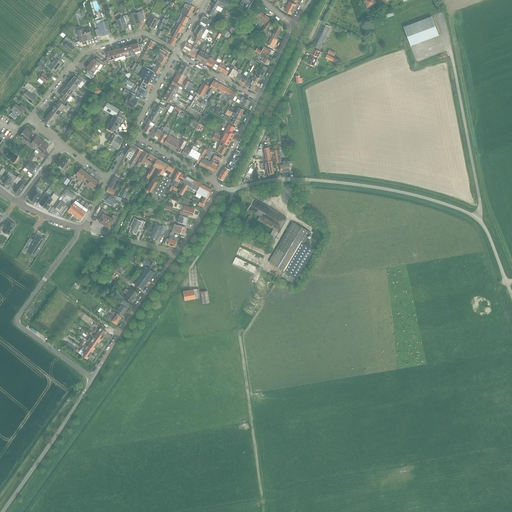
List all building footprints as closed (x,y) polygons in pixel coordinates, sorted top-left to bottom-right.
[(246,11),(253,1),(253,0),(241,0),(238,7),(241,9),(242,8),(246,11)] [(363,0),(367,9),(371,7),(372,10),(379,7),(376,2),(375,2),(374,0),(363,0)] [(221,5),(214,1),(212,3),(213,3),(211,7),(210,7),(207,13),(211,16),(209,20),(213,23),(216,19),(214,18),(218,11),(221,5)] [(286,6),(293,9),(296,4),(289,1),(286,6)] [(183,8),(185,9),(191,12),(194,7),(187,4),(185,3),(183,8)] [(291,14),(293,9),(286,6),(285,9),(283,7),(281,9),(284,11),(291,14)] [(189,17),(191,12),(185,9),(182,13),(189,17)] [(130,13),(134,25),(142,23),(140,19),(145,18),(142,11),(135,13),(134,12),(130,13)] [(258,23),(265,15),(260,11),(255,17),(259,20),(258,21),(257,20),(256,21),(257,22),(258,23)] [(116,19),(119,30),(126,28),(125,23),(128,22),(128,20),(126,15),(123,16),(123,17),(116,19)] [(199,20),(208,25),(209,24),(208,23),(209,20),(207,18),(202,15),(199,20)] [(265,15),(258,23),(259,23),(261,22),(264,25),(269,19),(265,15)] [(151,16),(146,25),(152,29),(155,24),(157,26),(160,20),(157,19),(151,16)] [(439,34),(431,16),(403,27),(411,46),(439,34)] [(96,24),(100,36),(107,34),(106,30),(109,29),(107,21),(96,24)] [(268,27),(267,27),(271,22),(269,21),(261,30),(264,33),(268,27)] [(174,29),(180,33),(184,26),(177,23),(174,29)] [(195,28),(203,33),(205,29),(209,31),(211,28),(206,25),(205,27),(198,23),(195,28)] [(275,39),(281,28),(277,24),(272,33),(267,30),(266,34),(268,36),(270,37),(275,39)] [(319,49),(327,32),(330,27),(323,24),(312,46),(319,49)] [(76,31),(80,42),(87,40),(86,36),(91,35),(89,28),(84,29),(84,28),(76,31)] [(201,37),(203,33),(195,28),(192,33),(201,37)] [(180,33),(174,29),(170,36),(177,39),(180,33)] [(177,39),(170,36),(169,35),(169,36),(170,37),(168,40),(170,41),(169,43),(173,46),(177,39)] [(74,47),(71,44),(73,42),(66,36),(64,39),(61,44),(63,46),(70,52),(74,47)] [(275,39),(270,37),(268,36),(265,42),(272,46),(275,39)] [(154,51),(156,47),(157,47),(158,45),(150,41),(147,47),(154,51)] [(132,44),(135,52),(140,50),(140,51),(142,50),(141,47),(139,47),(138,43),(132,44)] [(188,54),(193,46),(186,43),(182,50),(188,54)] [(135,54),(135,52),(132,44),(127,46),(129,53),(130,56),(135,54)] [(130,56),(129,53),(127,46),(122,48),(124,55),(125,58),(130,56)] [(193,46),(188,54),(194,58),(199,50),(193,46)] [(257,48),(255,51),(263,57),(269,60),(273,51),(264,47),(262,51),(257,48)] [(170,52),(163,48),(160,54),(167,57),(170,52)] [(313,66),(317,57),(318,53),(321,54),(322,53),(312,48),(309,53),(310,54),(306,63),(313,66)] [(200,61),(205,53),(200,50),(195,58),(200,61)] [(50,61),(47,65),(55,71),(62,63),(58,59),(61,56),(54,51),(52,55),(55,58),(52,62),(50,61)] [(205,53),(200,61),(205,63),(209,55),(205,53)] [(166,58),(160,55),(158,54),(155,59),(164,63),(166,58)] [(221,72),(226,64),(223,63),(227,56),(225,54),(222,60),(220,64),(217,70),(221,72)] [(215,60),(214,60),(212,60),(213,58),(211,57),(210,58),(209,58),(205,64),(212,68),(214,63),(213,63),(215,61),(215,60)] [(89,63),(96,68),(100,64),(101,65),(103,62),(98,58),(96,60),(93,58),(92,60),(89,63)] [(220,64),(222,60),(218,58),(216,62),(215,61),(213,63),(214,63),(212,68),(216,70),(217,70),(220,64)] [(152,65),(153,65),(161,69),(163,64),(157,61),(155,64),(153,63),(152,65)] [(93,73),(96,68),(89,63),(87,66),(88,66),(86,68),(89,70),(87,72),(92,77),(94,74),(93,73)] [(186,76),(190,68),(182,63),(178,71),(186,76)] [(226,64),(221,72),(226,75),(230,68),(226,66),(227,64),(226,63),(226,64)] [(161,69),(153,65),(152,65),(151,66),(153,67),(151,71),(158,74),(161,69)] [(259,75),(263,76),(267,68),(263,66),(262,69),(261,69),(260,70),(259,69),(258,70),(256,69),(255,70),(254,72),(256,73),(259,75)] [(158,74),(151,71),(145,67),(139,77),(140,77),(153,84),(158,74)] [(237,71),(234,70),(233,69),(228,76),(234,79),(240,70),(239,69),(237,71)] [(239,82),(243,75),(240,74),(242,71),(240,70),(234,79),(239,82)] [(182,83),(186,76),(178,71),(173,80),(186,87),(191,89),(191,90),(194,84),(186,80),(184,84),(182,83)] [(250,73),(250,72),(249,72),(246,76),(243,74),(243,75),(239,82),(243,85),(247,78),(250,73)] [(259,75),(256,73),(254,72),(253,74),(255,75),(253,78),(252,80),(257,82),(259,79),(260,80),(260,79),(261,80),(263,76),(259,75)] [(42,84),(44,81),(46,83),(50,78),(43,73),(39,78),(37,80),(42,84)] [(81,81),(78,86),(80,88),(86,80),(78,74),(78,75),(79,75),(77,77),(81,81)] [(81,81),(77,77),(74,76),(71,80),(78,86),(81,81)] [(148,92),(153,84),(140,77),(139,80),(142,82),(140,87),(148,92)] [(253,78),(252,78),(251,80),(247,78),(243,85),(248,88),(252,80),(253,78)] [(78,86),(71,80),(67,85),(74,91),(78,86)] [(191,89),(186,87),(173,80),(171,84),(178,88),(179,86),(189,92),(191,89)] [(215,91),(219,84),(213,80),(210,87),(207,92),(206,94),(209,96),(212,90),(215,92),(215,91)] [(255,86),(257,82),(252,80),(248,88),(255,92),(257,88),(255,86)] [(30,92),(32,89),(33,87),(28,82),(24,87),(27,90),(22,96),(31,103),(36,96),(30,92)] [(203,83),(197,93),(204,97),(206,94),(207,92),(210,87),(203,83)] [(182,90),(178,88),(171,84),(168,89),(176,93),(177,90),(181,92),(182,90)] [(223,94),(226,88),(219,84),(215,91),(218,93),(219,92),(221,93),(219,96),(216,101),(218,102),(220,98),(222,96),(223,94)] [(70,95),(74,91),(67,85),(63,90),(70,95)] [(140,87),(137,86),(136,89),(139,90),(137,92),(146,97),(148,92),(140,87)] [(100,91),(95,87),(92,91),(97,95),(100,91)] [(222,96),(220,98),(223,100),(226,96),(228,97),(232,91),(226,88),(223,94),(222,96)] [(174,96),(176,93),(168,89),(166,94),(177,100),(178,98),(174,96)] [(65,102),(70,95),(63,90),(60,95),(62,97),(60,99),(65,102)] [(230,104),(231,101),(236,93),(232,91),(228,97),(227,98),(230,99),(229,100),(228,101),(229,102),(229,103),(230,104)] [(129,107),(129,108),(131,109),(132,107),(134,108),(137,102),(133,100),(135,95),(130,92),(124,104),(129,107)] [(176,102),(177,100),(166,94),(163,99),(171,103),(172,100),(176,102)] [(249,100),(242,97),(240,101),(242,102),(241,104),(246,107),(249,100)] [(67,104),(66,106),(59,101),(55,105),(62,111),(64,108),(67,110),(70,106),(67,104)] [(188,106),(178,101),(177,103),(184,107),(183,109),(186,110),(188,106)] [(111,133),(112,132),(112,131),(113,131),(117,126),(118,126),(119,125),(118,124),(121,118),(120,118),(121,116),(122,116),(123,115),(122,115),(123,112),(118,110),(119,109),(107,102),(103,109),(114,115),(105,130),(108,132),(108,131),(109,132),(111,133)] [(15,119),(16,117),(21,111),(23,113),(26,109),(21,105),(19,107),(16,104),(11,110),(13,111),(10,115),(15,119)] [(59,116),(62,111),(55,105),(51,110),(59,116)] [(234,117),(238,120),(243,110),(239,108),(234,117)] [(55,121),(59,116),(51,110),(48,115),(55,121)] [(160,113),(159,113),(155,110),(149,119),(155,122),(157,120),(155,119),(156,117),(158,118),(160,114),(160,113)] [(51,125),(55,121),(48,115),(44,120),(51,125)] [(200,117),(197,123),(206,127),(208,121),(200,117)] [(238,120),(234,117),(232,117),(229,122),(236,125),(238,120)] [(148,134),(152,127),(148,124),(150,121),(149,120),(143,130),(148,134)] [(153,137),(157,129),(159,127),(157,126),(156,128),(154,127),(156,124),(156,123),(155,122),(152,127),(148,134),(153,137)] [(234,134),(231,133),(234,128),(228,124),(223,134),(224,134),(220,141),(228,145),(234,134)] [(168,132),(164,130),(166,127),(165,126),(163,128),(162,132),(157,140),(163,143),(167,135),(166,135),(168,132)] [(162,132),(163,128),(162,127),(160,131),(157,129),(153,137),(157,140),(162,132)] [(27,144),(31,139),(28,137),(32,132),(26,128),(21,135),(24,138),(21,141),(27,144)] [(113,133),(112,132),(111,133),(109,132),(106,138),(109,140),(108,141),(109,141),(108,142),(111,144),(111,145),(113,146),(118,149),(119,147),(122,142),(121,142),(122,140),(117,137),(118,135),(113,133)] [(163,143),(169,147),(175,150),(180,141),(169,135),(163,143)] [(37,148),(43,141),(37,136),(33,141),(31,139),(27,144),(32,148),(34,146),(37,148)] [(181,138),(175,150),(180,153),(187,141),(181,138)] [(43,141),(37,148),(40,150),(38,153),(43,157),(47,152),(44,150),(48,145),(43,141)] [(128,164),(130,160),(137,147),(132,144),(125,156),(128,158),(126,163),(128,164)] [(187,157),(191,149),(194,145),(193,144),(192,145),(189,149),(185,146),(181,154),(187,157)] [(223,147),(221,146),(219,145),(216,151),(223,155),(227,147),(223,145),(223,147)] [(266,168),(266,174),(274,173),(272,159),(271,160),(270,157),(271,157),(269,146),(262,147),(265,162),(263,163),(262,162),(261,162),(260,164),(261,169),(262,170),(264,169),(265,168),(266,168)] [(199,164),(205,154),(207,150),(202,147),(201,149),(200,148),(198,152),(194,150),(191,149),(187,157),(199,164)] [(144,151),(142,150),(138,148),(130,160),(128,164),(133,166),(140,154),(142,155),(144,151)] [(10,150),(5,156),(13,162),(18,156),(17,156),(20,153),(14,149),(12,152),(10,150)] [(207,156),(208,156),(209,154),(213,156),(214,154),(211,151),(211,152),(208,150),(205,154),(199,164),(207,168),(210,163),(210,162),(205,159),(207,156)] [(237,155),(239,152),(236,150),(228,164),(232,166),(236,160),(235,160),(238,156),(237,155)] [(143,165),(145,162),(149,154),(144,151),(142,155),(135,165),(137,166),(139,163),(138,163),(139,162),(142,163),(142,164),(143,165)] [(154,163),(157,159),(149,154),(145,162),(152,166),(154,163)] [(65,158),(59,165),(67,171),(70,166),(68,164),(70,161),(65,158)] [(158,168),(162,162),(157,159),(154,163),(152,166),(146,178),(148,179),(155,167),(158,168)] [(210,163),(207,168),(214,172),(218,165),(213,162),(214,160),(212,159),(210,162),(210,163)] [(280,172),(290,170),(288,161),(282,162),(282,164),(279,165),(280,172)] [(29,162),(25,167),(31,172),(35,166),(29,162)] [(164,171),(168,165),(162,162),(158,168),(159,169),(157,172),(162,175),(164,171)] [(168,165),(164,171),(170,175),(174,169),(168,165)] [(227,173),(229,170),(225,167),(222,171),(221,173),(226,176),(227,173)] [(78,180),(85,171),(80,168),(75,174),(78,176),(76,179),(78,180)] [(70,171),(66,176),(71,180),(75,175),(70,171)] [(84,181),(89,175),(85,171),(78,180),(80,182),(82,180),(84,181)] [(178,179),(181,173),(177,171),(173,179),(174,179),(171,185),(173,186),(172,187),(173,187),(174,187),(177,181),(178,179)] [(183,182),(187,176),(181,173),(178,179),(177,181),(178,182),(179,180),(183,182)] [(222,182),(226,176),(221,173),(217,179),(222,182)] [(12,179),(7,174),(1,181),(7,186),(12,179)] [(87,187),(94,178),(89,175),(84,181),(86,183),(84,185),(87,187)] [(17,184),(12,190),(18,194),(25,186),(19,181),(21,178),(18,176),(13,182),(17,184)] [(47,176),(44,179),(50,185),(53,181),(47,176)] [(160,197),(165,189),(170,180),(163,176),(160,182),(159,181),(152,192),(160,197)] [(187,191),(189,189),(194,180),(187,176),(183,182),(185,183),(179,193),(183,195),(185,190),(187,191)] [(65,177),(61,181),(66,185),(70,180),(65,177)] [(115,189),(119,180),(114,177),(108,186),(114,189),(115,189)] [(94,178),(87,187),(89,189),(91,186),(93,188),(98,182),(94,178)] [(152,192),(159,181),(154,178),(147,189),(145,188),(144,191),(147,193),(149,191),(152,192)] [(119,180),(115,189),(118,190),(123,181),(119,180)] [(197,191),(201,184),(194,180),(189,189),(192,191),(193,189),(197,191)] [(212,190),(205,186),(201,184),(197,191),(196,192),(197,193),(195,196),(200,199),(201,195),(204,197),(201,203),(199,202),(198,205),(203,207),(207,198),(212,190)] [(35,189),(28,198),(35,202),(41,194),(35,189)] [(46,194),(39,203),(46,208),(50,203),(52,205),(59,197),(54,193),(50,198),(46,194)] [(162,194),(159,200),(164,203),(168,197),(162,194)] [(117,197),(116,199),(109,196),(106,202),(113,205),(114,203),(116,204),(116,203),(119,204),(120,204),(121,202),(120,202),(122,198),(117,197)] [(263,205),(252,200),(245,212),(250,215),(251,213),(258,217),(256,220),(277,232),(285,218),(265,207),(265,206),(263,204),(263,205)] [(61,201),(54,209),(59,213),(60,213),(63,215),(69,207),(66,205),(66,204),(61,201)] [(67,211),(72,214),(78,206),(73,203),(67,211)] [(72,214),(76,217),(82,209),(78,206),(72,214)] [(188,217),(188,215),(192,216),(194,208),(184,206),(182,211),(180,211),(179,215),(188,217)] [(86,212),(82,209),(76,217),(80,220),(86,212)] [(104,225),(108,217),(106,215),(107,212),(102,209),(99,215),(102,216),(99,222),(100,222),(100,223),(103,225),(103,224),(104,225)] [(108,217),(104,225),(105,225),(105,226),(108,227),(109,227),(110,228),(113,222),(115,223),(118,218),(113,215),(111,218),(108,217)] [(186,224),(188,217),(179,215),(178,219),(177,219),(177,222),(186,224)] [(133,233),(136,234),(139,228),(142,230),(145,222),(141,220),(141,221),(134,218),(130,227),(131,227),(129,232),(133,234),(133,233)] [(15,225),(8,220),(4,227),(1,226),(0,227),(0,232),(2,230),(9,235),(15,225)] [(286,272),(310,232),(293,222),(269,262),(286,272)] [(154,239),(157,240),(160,234),(163,236),(167,227),(162,225),(162,226),(156,223),(151,232),(152,233),(150,237),(154,239)] [(179,235),(180,232),(184,233),(185,227),(177,225),(176,229),(175,228),(174,230),(172,229),(171,232),(170,232),(168,232),(167,235),(170,236),(177,238),(178,235),(179,235)] [(269,249),(271,243),(248,234),(246,240),(269,249)] [(45,240),(38,235),(35,238),(37,239),(35,241),(33,240),(34,240),(29,249),(36,253),(45,240)] [(176,241),(177,238),(170,236),(169,239),(166,239),(166,241),(165,241),(164,244),(175,247),(176,241)] [(122,268),(127,261),(124,258),(115,270),(122,275),(125,270),(122,268)] [(149,262),(147,260),(145,259),(142,263),(145,265),(133,282),(143,289),(155,272),(151,269),(155,263),(150,260),(149,262)] [(125,290),(135,298),(138,293),(131,288),(129,291),(126,288),(125,290)] [(185,300),(200,297),(198,288),(183,290),(185,300)] [(200,291),(200,292),(202,303),(209,302),(208,289),(200,291)] [(132,302),(135,298),(125,290),(123,292),(127,294),(125,297),(132,302)] [(120,303),(121,304),(127,308),(131,303),(124,298),(120,303)] [(123,315),(127,308),(121,304),(116,311),(123,315)] [(121,317),(117,314),(113,311),(110,315),(109,314),(107,317),(117,324),(121,317)] [(101,328),(98,326),(96,324),(94,326),(97,328),(95,330),(104,336),(107,331),(101,327),(101,328)] [(101,341),(104,336),(95,330),(94,332),(97,334),(95,337),(101,341)] [(97,346),(101,341),(95,337),(92,340),(90,338),(89,340),(97,346)] [(94,350),(97,346),(89,340),(88,341),(90,343),(88,346),(94,350)] [(91,354),(94,350),(88,346),(86,349),(83,347),(82,348),(91,354)] [(88,359),(91,354),(82,348),(81,350),(84,352),(82,355),(88,359)]
